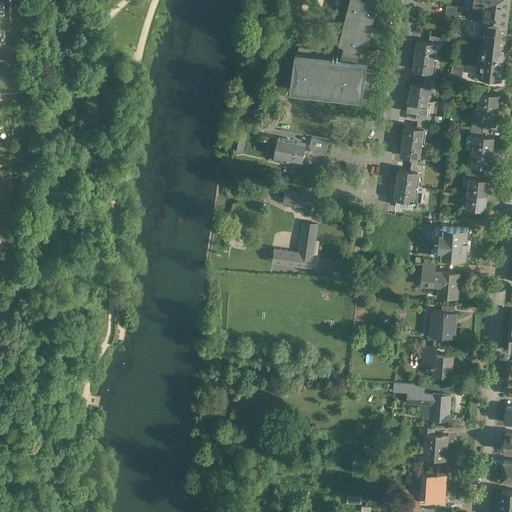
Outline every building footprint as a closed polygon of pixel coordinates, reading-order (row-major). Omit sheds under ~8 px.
[(341,58),(296,52),(291,88),(362,97),(367,61),(358,60),(361,49),(366,50),(378,0),(349,0),(339,43),(344,45),(341,58)] [(510,0),(474,0),(472,19),(475,19),(480,20),(507,24),(510,0)] [(461,7),(447,5),(445,17),(459,19),(461,7)] [(480,20),(475,19),(474,32),(476,35),(480,36),(483,33),(484,33),(483,42),(484,42),(505,45),(507,24),(480,20)] [(442,37),(430,35),(429,41),(436,42),(436,43),(441,44),(442,37)] [(429,41),(417,40),(415,55),(434,57),(436,43),(436,42),(429,41)] [(505,45),(484,42),(480,76),(501,79),(505,45)] [(434,57),(415,55),(413,70),(425,71),(432,72),(434,57)] [(464,65),(453,63),(450,81),(461,83),(464,65)] [(436,79),(424,78),(423,84),(430,85),(430,86),(435,86),(436,79)] [(423,84),(411,83),(409,97),(428,100),(430,86),(430,85),(423,84)] [(499,94),(480,92),(478,107),(497,109),(499,94)] [(428,100),(409,97),(407,112),(419,114),(426,115),(426,114),(428,100)] [(497,109),(478,107),(477,121),(477,122),(484,123),(495,124),(497,109)] [(431,115),(426,114),(426,115),(419,114),(418,120),(430,122),(431,115)] [(430,122),(418,120),(417,127),(424,128),(429,129),(430,122)] [(484,123),(477,122),(477,121),(472,121),(471,127),(483,129),(484,123)] [(417,127),(405,125),(403,140),(422,142),(424,128),(417,127)] [(241,130),(237,151),(244,152),(248,131),(241,130)] [(483,135),(475,134),(475,135),(473,149),(492,152),(494,137),(483,135)] [(330,139),(314,135),(311,151),(327,155),(330,139)] [(306,143),(279,137),(275,158),(286,160),(287,156),(303,159),(306,143)] [(422,142),(403,140),(401,155),(412,157),(420,158),(420,157),(425,158),(428,157),(429,149),(426,148),(422,147),(422,142)] [(492,152),(473,149),(471,164),(489,166),(490,166),(492,152)] [(424,164),(412,163),(411,169),(418,170),(418,171),(423,171),(424,164)] [(489,166),(471,164),(467,163),(466,170),(488,173),(489,166)] [(411,169),(399,168),(397,182),(416,185),(418,171),(418,170),(411,169)] [(488,173),(466,170),(466,176),(470,177),(487,179),(488,173)] [(487,179),(470,177),(468,192),(487,194),(489,179),(487,179)] [(416,185),(397,182),(395,198),(397,198),(414,200),(414,199),(418,200),(418,201),(421,201),(423,190),(416,189),(416,185)] [(319,194),(286,189),(284,201),(306,204),(305,210),(316,212),(317,206),(319,194)] [(487,194),(468,192),(466,206),(484,209),(485,209),(487,194)] [(414,200),(397,198),(396,204),(418,207),(418,201),(418,200),(414,199),(414,200)] [(484,209),(466,206),(462,205),(461,212),(483,215),(484,209)] [(318,222),(304,220),(300,251),(275,247),(273,261),(311,267),(318,222)] [(436,225),(433,257),(466,259),(467,246),(470,247),(471,240),(467,240),(468,228),(451,226),(451,221),(443,220),(443,226),(436,225)] [(0,246),(4,250),(5,249),(12,242),(0,232),(0,246)] [(459,273),(422,270),(421,284),(439,286),(438,296),(458,297),(459,273)] [(454,312),(448,311),(448,310),(441,310),(432,309),(431,328),(435,328),(434,336),(454,337),(456,312),(454,312)] [(453,355),(436,354),(436,351),(424,350),(422,365),(431,365),(431,366),(433,366),(433,374),(452,376),(453,355)] [(424,385),(409,383),(408,390),(408,392),(423,394),(424,385)] [(450,395),(432,394),(423,394),(408,392),(407,402),(432,404),(431,418),(448,419),(450,395)] [(434,433),(425,432),(425,433),(424,453),(434,454),(433,459),(445,460),(447,433),(443,433),(444,433),(440,432),(440,433),(434,433)] [(511,432),(505,432),(504,441),(502,441),(502,449),(504,449),(504,450),(511,450),(511,432)] [(511,461),(503,460),(503,470),(504,470),(503,478),(507,479),(511,478),(511,461)] [(421,492),(403,491),(402,501),(420,502),(429,502),(429,500),(444,501),(446,474),(439,473),(437,473),(428,472),(427,492),(429,492),(428,497),(421,496),(421,492)] [(511,490),(503,490),(502,500),(499,499),(499,506),(502,506),(502,507),(511,507),(511,490)]
